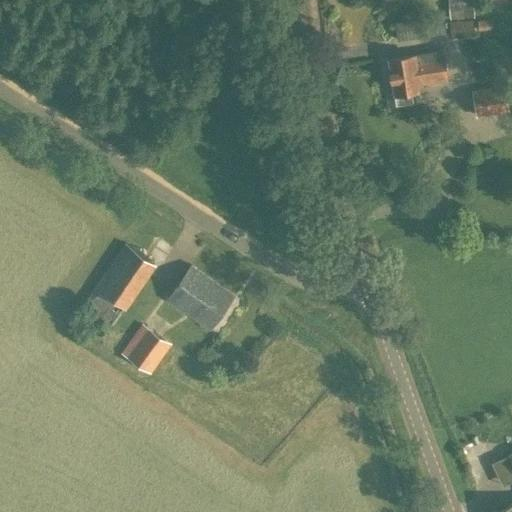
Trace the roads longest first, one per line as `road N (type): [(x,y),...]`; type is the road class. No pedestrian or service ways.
road 1 (unclassified): [(395,339),(0,90)]
road 2 (tertiary): [(395,339),(293,0)]
road 3 (tertiary): [(452,511),(395,339)]
